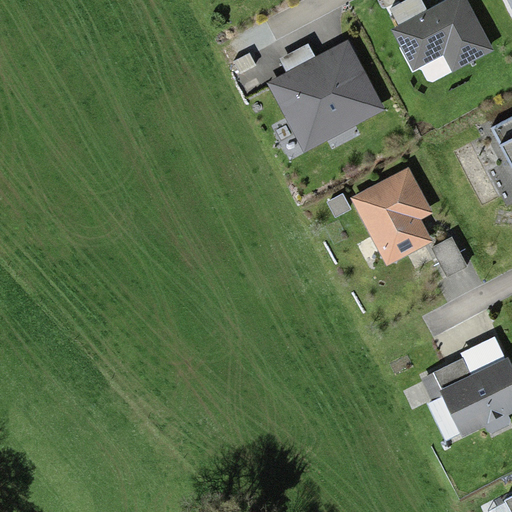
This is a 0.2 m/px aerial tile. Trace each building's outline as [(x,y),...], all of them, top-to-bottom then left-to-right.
[(493,50),(467,0),(445,0),(391,29),(413,71),(443,55),(452,71),(493,50)] [(385,109),(348,40),(267,83),(304,152),(385,109)] [(511,115),(491,127),(511,166),(511,115)] [(432,212),(408,167),(350,198),(387,266),(433,241),(421,219),(432,212)] [(505,358),(494,337),(460,353),(463,358),(432,373),(463,437),(486,426),(489,433),(511,422),(511,421),(509,415),(511,413),(511,366),(507,357),(505,358)]
